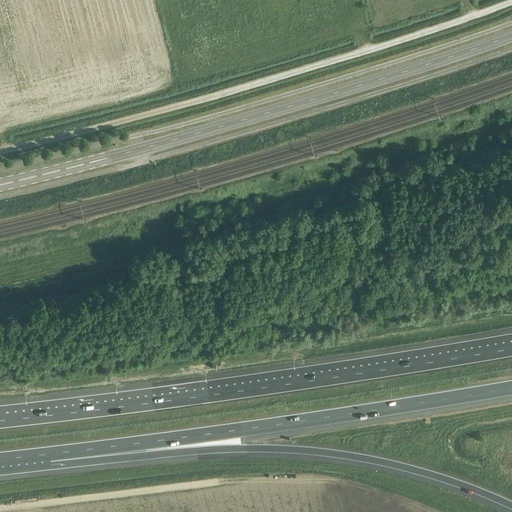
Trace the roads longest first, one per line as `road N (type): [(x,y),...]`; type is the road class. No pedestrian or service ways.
road 1 (track): [(0,284),(200,231),(511,121)]
road 2 (unclassified): [(0,150),(511,3)]
road 3 (primary): [(0,184),(511,37)]
road 4 (motorway): [(511,349),(0,421)]
road 5 (motorway): [(47,454),(317,451),(390,463),(511,505)]
road 6 (motorway): [(47,454),(511,388)]
